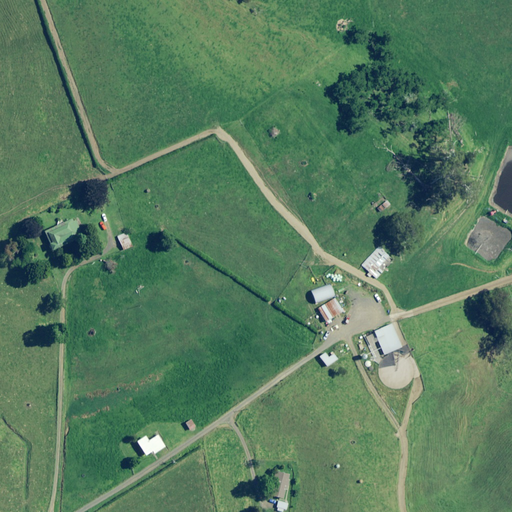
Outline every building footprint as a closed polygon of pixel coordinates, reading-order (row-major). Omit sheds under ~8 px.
[(388,205),(385,201),(376,208),(380,212),(388,205)] [(41,232),(50,253),(85,238),(76,217),(41,232)] [(130,243),(127,233),(117,237),(121,247),(130,243)] [(390,255),(380,246),(362,266),(369,273),(367,275),(369,277),(372,275),(376,279),(383,272),(378,268),(390,255)] [(334,296),(330,285),(311,292),(315,303),(334,296)] [(343,312),(335,299),(318,309),(325,322),(343,312)] [(401,347),(391,324),(374,332),(384,355),(401,347)] [(328,358),(325,353),(319,357),(326,367),(337,360),(333,354),(328,358)] [(195,427),(191,420),(185,423),(189,430),(195,427)] [(165,447),(158,435),(148,441),(145,436),(136,442),(145,456),(152,451),(154,454),(165,447)] [(290,475),(275,472),(271,496),(284,499),(285,490),(288,491),(290,475)] [(288,504),(278,501),(276,507),(278,508),(277,511),(281,511),(282,511),(283,509),(286,510),(288,504)]
